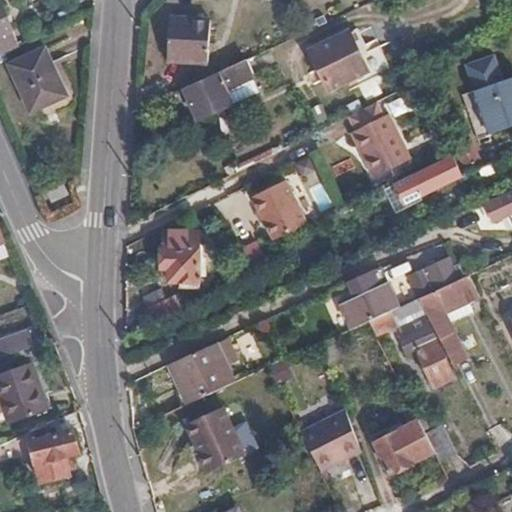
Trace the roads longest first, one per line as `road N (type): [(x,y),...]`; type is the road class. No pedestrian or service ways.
road 1 (residential): [(98,285),(120,0)]
road 2 (residential): [(128,511),(101,384),(98,285)]
road 3 (residential): [(98,285),(61,271),(45,254),(0,162)]
